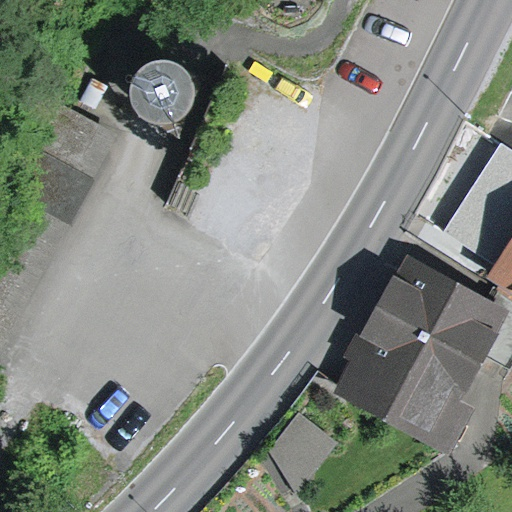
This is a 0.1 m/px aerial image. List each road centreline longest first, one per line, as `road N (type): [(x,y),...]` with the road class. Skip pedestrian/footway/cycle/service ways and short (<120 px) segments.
road 1 (secondary): [(488,0),(331,289),(223,433),(150,511)]
road 2 (track): [(0,431),(37,387),(129,337),(213,322),(296,341)]
